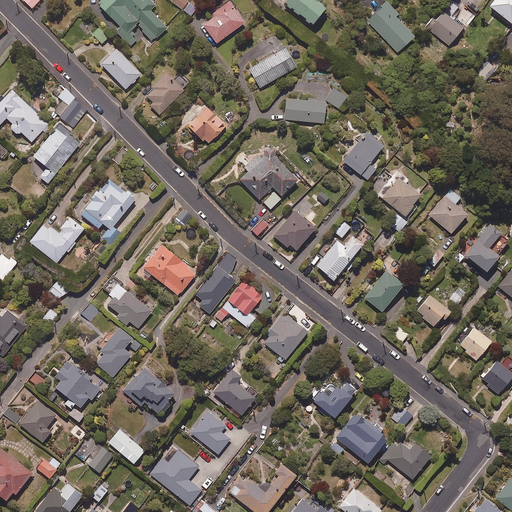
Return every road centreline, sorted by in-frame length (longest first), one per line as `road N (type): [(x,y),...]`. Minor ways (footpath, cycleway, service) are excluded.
road 1 (residential): [(177,179),(248,248),(479,435)]
road 2 (residential): [(0,400),(177,179)]
road 3 (residential): [(22,21),(177,179)]
